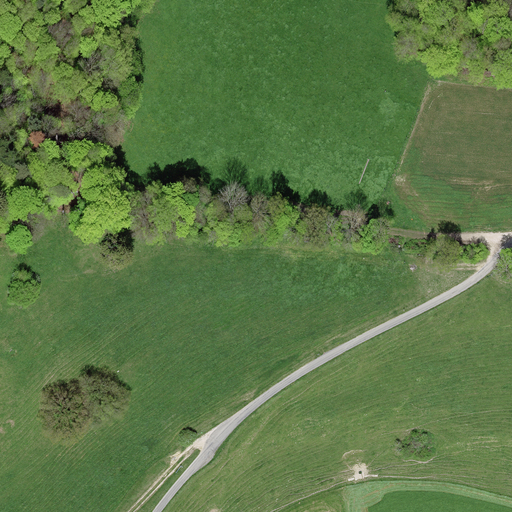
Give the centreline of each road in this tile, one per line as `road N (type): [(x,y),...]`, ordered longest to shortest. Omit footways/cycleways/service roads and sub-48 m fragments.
road 1 (track): [(511,236),(361,223),(116,186),(80,165),(0,37)]
road 2 (unclassified): [(156,511),(221,432),(280,385),(482,273)]
road 3 (track): [(130,511),(197,444),(221,432)]
